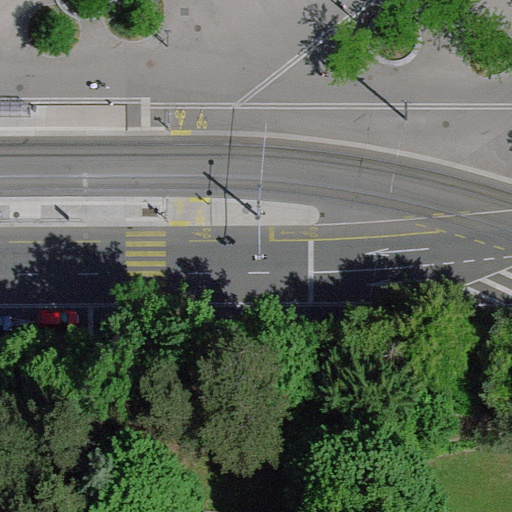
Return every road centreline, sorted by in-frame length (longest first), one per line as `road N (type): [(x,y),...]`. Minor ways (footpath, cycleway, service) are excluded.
road 1 (secondary): [(0,295),(308,295)]
road 2 (secondary): [(511,253),(308,295)]
road 3 (secondary): [(308,295),(511,315)]
